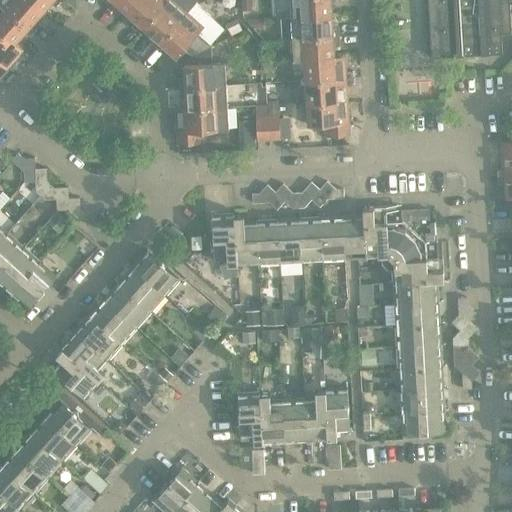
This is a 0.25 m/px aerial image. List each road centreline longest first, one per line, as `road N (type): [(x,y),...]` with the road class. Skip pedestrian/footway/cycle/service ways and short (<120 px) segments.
road 1 (residential): [(176,418),(250,485),(479,471)]
road 2 (residential): [(479,471),(494,383),(480,150)]
road 3 (residential): [(170,180),(157,96),(81,20),(6,109)]
road 4 (residential): [(29,345),(137,230),(170,180)]
road 5 (residential): [(377,157),(348,174),(170,180)]
road 6 (residential): [(170,180),(86,181),(6,109)]
road 7 (residential): [(366,0),(377,157)]
road 8 (residential): [(96,511),(176,418)]
